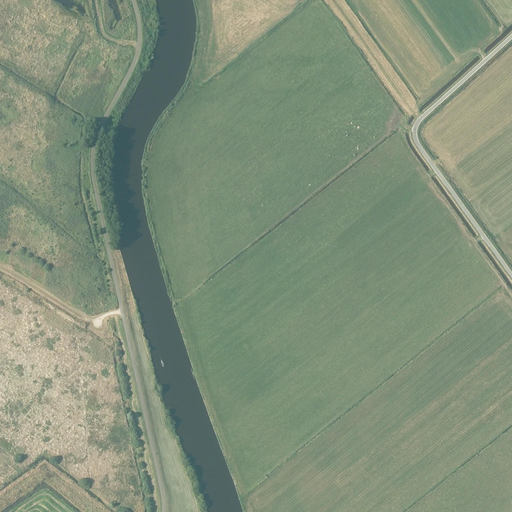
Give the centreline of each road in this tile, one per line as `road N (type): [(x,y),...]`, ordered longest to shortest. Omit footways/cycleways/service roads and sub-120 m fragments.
road 1 (unclassified): [(163,511),(92,172),(99,126),(137,51),(132,0)]
road 2 (unclassified): [(511,277),(413,133),(511,35)]
